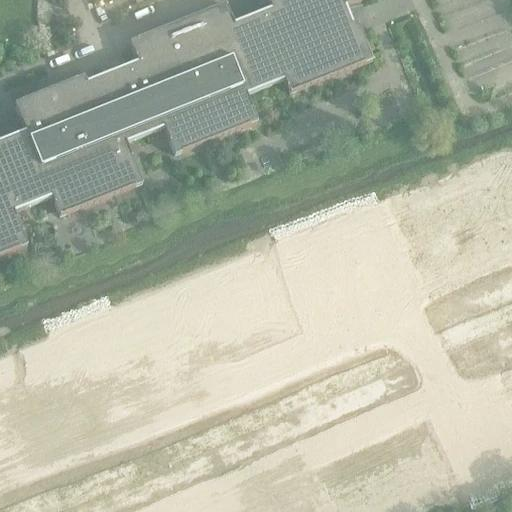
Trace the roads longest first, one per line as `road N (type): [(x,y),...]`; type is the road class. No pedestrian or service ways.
road 1 (residential): [(0,478),(412,311)]
road 2 (residential): [(412,311),(447,396),(162,511)]
road 3 (unclassified): [(419,0),(466,117),(511,99)]
